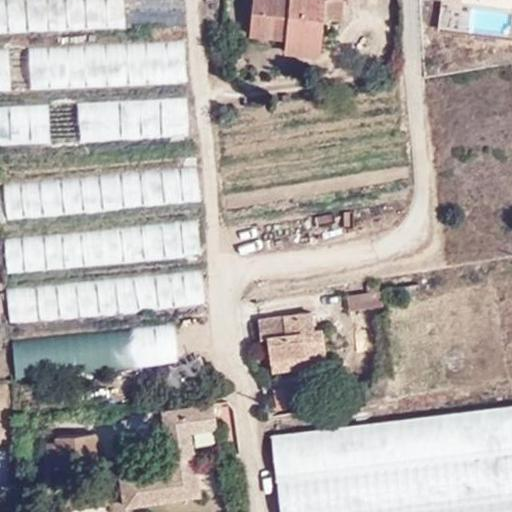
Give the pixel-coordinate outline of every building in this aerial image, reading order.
[(0,0),(0,29),(126,27),(125,0),(0,0)] [(340,5),(307,0),(253,0),(248,37),(285,42),(284,52),(315,57),(321,22),(337,24),(340,5)] [(0,91),(187,83),(185,39),(0,46),(0,91)] [(186,97),(90,103),(92,138),(188,132),(186,97)] [(42,137),(77,136),(76,108),(41,108),(42,137)] [(200,202),(196,167),(3,187),(7,222),(200,202)] [(9,274),(201,255),(197,219),(6,238),(9,274)] [(13,332),(204,313),(201,280),(8,299),(13,332)] [(378,280),(345,289),(350,309),(384,300),(378,280)] [(306,355),(306,366),(330,366),(327,332),(316,333),(313,312),(262,316),(261,336),(272,335),(274,358),(277,359),(306,355)] [(12,341),(16,379),(177,362),(174,323),(12,341)] [(277,369),(306,366),(306,355),(277,359),(277,369)] [(511,511),(511,405),(273,433),(282,511),(511,511)] [(157,485),(198,481),(192,433),(214,431),(211,407),(164,413),(167,470),(155,472),(157,485)] [(90,433),(57,437),(60,465),(94,460),(90,433)] [(200,499),(198,481),(157,485),(155,472),(121,476),(124,506),(200,499)]
